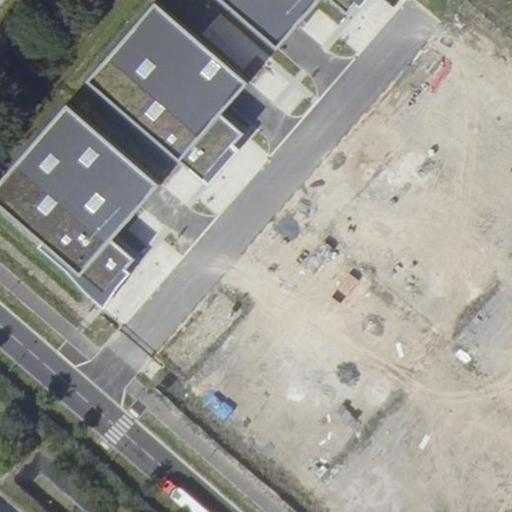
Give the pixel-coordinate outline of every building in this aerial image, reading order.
[(222,0),(284,50),(325,0),(335,0),(353,15),(365,0),(222,0)] [(156,6),(87,87),(204,187),(244,140),(220,120),(249,86),(156,6)] [(420,130),(340,223),(431,301),(511,206),(511,88),(454,38),(394,108),(420,130)] [(72,107),(0,186),(0,209),(105,304),(139,266),(111,242),(131,220),(147,203),(161,187),(72,107)] [(213,324),(180,361),(293,459),(395,343),(306,265),(237,344),(213,324)] [(511,268),(461,328),(511,371),(511,268)] [(511,440),(428,369),(328,487),(357,511),(465,511),(511,457),(511,440)]
